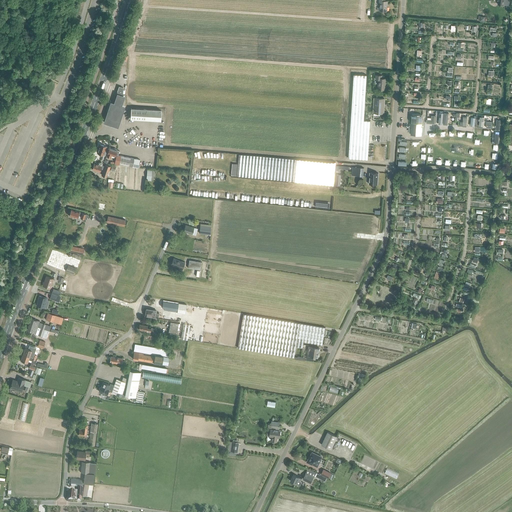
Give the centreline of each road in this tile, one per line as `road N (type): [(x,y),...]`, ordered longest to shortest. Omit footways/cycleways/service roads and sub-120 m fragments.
road 1 (secondary): [(0,350),(130,0)]
road 2 (unclassified): [(354,309),(386,243),(404,0)]
road 3 (unclassified): [(64,503),(71,428),(104,353),(129,334),(171,234)]
road 4 (unclassified): [(256,511),(354,309)]
road 5 (unknown): [(427,98),(433,37),(475,33),(476,97),(456,101)]
road 6 (track): [(171,234),(48,199)]
